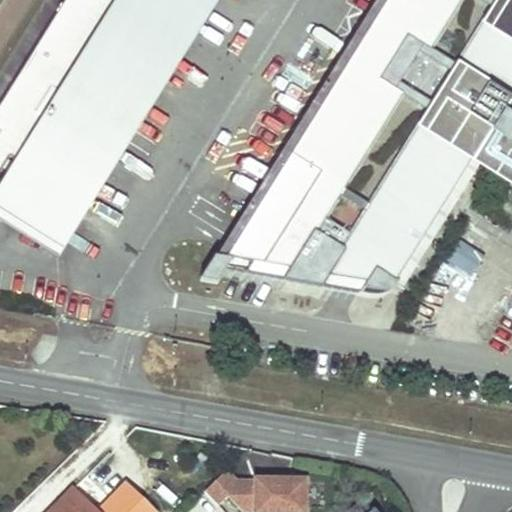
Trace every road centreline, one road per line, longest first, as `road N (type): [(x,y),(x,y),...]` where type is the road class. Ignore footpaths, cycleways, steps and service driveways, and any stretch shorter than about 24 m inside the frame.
road 1 (tertiary): [(481,468),(0,380)]
road 2 (unknown): [(144,275),(0,245)]
